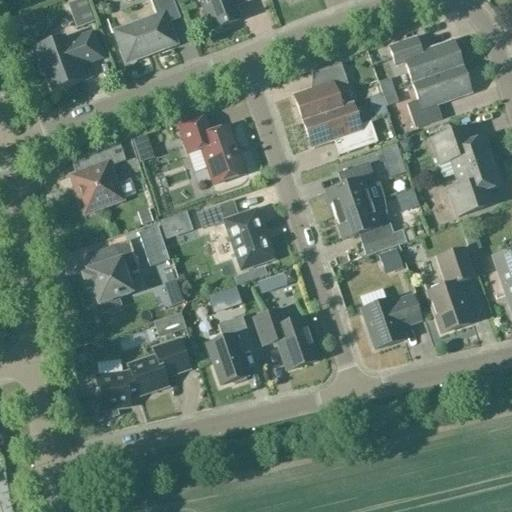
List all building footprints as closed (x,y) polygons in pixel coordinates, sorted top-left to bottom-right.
[(149,0),(157,18),(115,34),(126,64),(175,46),(167,25),(180,20),(172,0),(149,0)] [(198,0),(210,32),(241,21),(236,8),(256,0),(198,0)] [(63,39),(36,49),(41,63),(39,67),(42,75),(47,77),(52,92),(79,82),(74,69),(100,60),(91,35),(65,45),(63,39)] [(405,65),(412,86),(461,70),(452,43),(420,54),(416,40),(389,49),(395,69),(405,65)] [(293,98),(302,124),(352,107),(351,106),(341,110),(336,98),(350,93),(340,65),(312,75),(317,89),(293,98)] [(470,96),(461,70),(412,86),(418,103),(406,107),(415,131),(442,122),(437,107),(470,96)] [(388,90),(390,105),(401,104),(400,89),(388,90)] [(372,115),(384,111),(379,90),(366,94),(372,115)] [(236,103),(223,105),(225,121),(238,119),(236,103)] [(357,123),(352,107),(302,124),(311,150),(334,143),(339,157),(377,144),(370,124),(363,126),(357,123)] [(203,118),(178,127),(188,156),(201,151),(213,187),(244,177),(227,129),(209,135),(203,118)] [(450,163),(454,176),(493,163),(485,138),(462,146),(457,132),(430,141),(439,167),(450,163)] [(96,169),(70,179),(84,216),(122,202),(121,201),(135,196),(130,181),(116,186),(109,169),(125,163),(118,144),(91,154),(96,169)] [(502,187),(493,163),(454,176),(459,189),(447,193),(456,219),(484,210),(479,195),(502,187)] [(326,194),(334,217),(369,205),(370,206),(384,201),(379,187),(376,188),(368,165),(343,174),(347,187),(326,194)] [(393,238),(385,215),(384,212),(387,211),(384,201),(370,206),(369,205),(334,217),(342,241),(363,234),(367,247),(393,238)] [(232,205),(198,216),(203,231),(223,224),(240,273),(273,262),(266,242),(267,242),(263,231),(256,212),(237,218),(232,205)] [(145,239),(156,235),(145,206),(134,210),(145,239)] [(127,244),(97,255),(102,268),(86,273),(87,276),(82,278),(86,291),(92,289),(93,292),(92,296),(94,300),(97,303),(98,306),(101,305),(103,313),(119,307),(117,300),(131,295),(125,278),(137,274),(127,244)] [(385,277),(402,270),(395,251),(378,257),(385,277)] [(446,289),(427,295),(441,336),(471,325),(457,285),(473,280),(464,251),(436,260),(446,289)] [(511,252),(492,259),(511,316),(511,252)] [(390,301),(360,312),(374,352),(404,341),(401,330),(421,323),(412,298),(392,305),(390,301)] [(279,312),(253,321),(263,349),(276,344),(286,373),(317,363),(303,320),(284,327),(279,312)] [(218,327),(222,341),(206,347),(220,388),(247,379),(238,350),(251,345),(242,319),(218,327)] [(98,404),(92,406),(98,423),(117,417),(115,411),(129,409),(127,398),(137,395),(138,398),(167,388),(164,380),(188,371),(178,342),(153,351),(155,358),(128,368),(131,375),(125,377),(125,375),(122,376),(120,361),(97,364),(98,379),(95,379),(97,394),(94,394),(95,398),(98,398),(98,404)]
